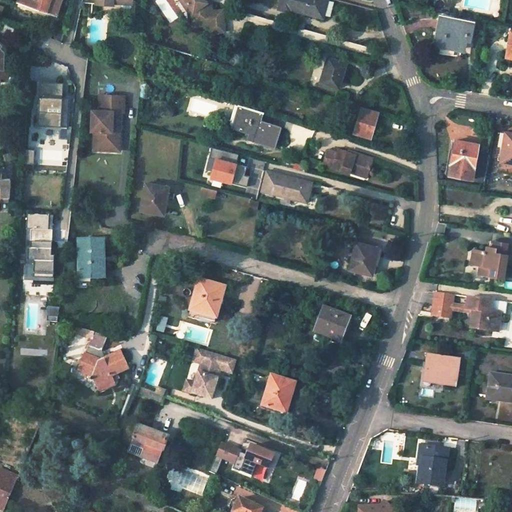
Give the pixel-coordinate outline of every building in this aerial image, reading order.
[(21,0),(21,2),(59,10),(60,0),(21,0)] [(96,0),(96,7),(114,8),(114,5),(114,2),(118,2),(118,5),(117,10),(127,11),(129,9),(129,0),(96,0)] [(193,15),(193,24),(207,23),(220,22),(219,9),(208,10),(207,1),(203,1),(201,0),(177,0),(185,11),(190,11),(193,15)] [(282,0),(280,9),(290,12),(291,9),(324,18),(328,0),(282,0)] [(190,11),(185,11),(186,25),(193,24),(193,15),(190,11)] [(474,23),(441,16),(435,42),(442,43),(440,51),(455,54),(456,46),(466,48),(469,31),(472,32),(474,23)] [(220,22),(207,23),(207,32),(221,30),(220,22)] [(0,26),(0,25),(0,83),(7,84),(7,79),(16,79),(16,69),(11,68),(12,58),(5,48),(12,44),(0,26)] [(328,56),(320,82),(339,88),(347,61),(328,56)] [(63,83),(40,82),(38,111),(36,111),(35,125),(67,127),(69,98),(62,98),(63,83)] [(125,97),(99,94),(98,110),(91,109),(89,130),(92,130),(91,138),(96,145),(111,146),(117,141),(119,130),(116,130),(118,112),(123,113),(125,97)] [(360,107),(353,133),(371,138),(379,113),(360,107)] [(243,108),(236,130),(254,135),(252,142),(274,148),(280,128),(260,122),(262,114),(243,108)] [(67,127),(35,125),(35,128),(59,129),(59,139),(69,139),(71,127),(67,127)] [(503,147),(501,161),(511,162),(511,132),(509,132),(506,148),(503,147)] [(96,145),(91,138),(90,149),(116,152),(117,141),(111,146),(96,145)] [(456,141),(450,175),(473,179),(479,144),(456,141)] [(240,155),(213,148),(210,158),(217,160),(213,172),(212,178),(248,188),(250,177),(246,176),(248,168),(237,165),(240,155)] [(355,154),(346,152),(336,149),(335,151),(327,149),(323,161),(322,164),(349,172),(350,169),(366,174),(371,158),(357,153),(355,154)] [(217,160),(210,158),(207,170),(213,172),(217,160)] [(0,199),(8,199),(8,176),(3,176),(3,170),(0,170),(0,199)] [(269,173),(264,193),(308,204),(313,184),(269,173)] [(145,183),(140,211),(163,215),(168,187),(145,183)] [(215,191),(203,188),(202,195),(214,198),(215,191)] [(48,230),(48,214),(26,212),(25,229),(30,229),(29,248),(27,248),(26,261),(33,261),(32,278),(53,278),(54,256),(51,256),(52,230),(48,230)] [(77,242),(78,279),(100,278),(99,258),(103,258),(103,241),(77,242)] [(356,243),(349,270),(372,275),(379,248),(356,243)] [(506,255),(508,244),(497,243),(496,249),(491,249),(488,248),(487,253),(477,251),(475,266),(480,266),(479,275),(505,279),(508,256),(506,255)] [(198,281),(188,318),(198,320),(198,317),(215,322),(224,288),(198,281)] [(435,293),(432,315),(443,317),(445,310),(451,311),(452,305),(453,295),(435,293)] [(476,330),(498,334),(501,315),(491,314),(493,301),(468,297),(466,307),(466,310),(473,311),(472,319),(477,320),(476,330)] [(473,311),(466,310),(466,307),(452,305),(451,311),(469,314),(468,319),(472,319),(473,311)] [(326,307),(316,333),(339,341),(349,317),(326,307)] [(94,332),(78,325),(75,331),(91,338),(94,332)] [(202,363),(206,349),(198,347),(194,360),(202,363)] [(213,398),(222,368),(234,372),(238,358),(206,349),(202,363),(197,382),(188,379),(186,390),(213,398)] [(99,359),(85,353),(77,371),(92,376),(97,388),(112,381),(110,377),(128,369),(120,352),(105,359),(105,360),(100,362),(99,359)] [(458,360),(427,355),(424,376),(447,379),(445,386),(455,388),(458,360)] [(511,377),(490,374),(487,395),(506,398),(506,401),(511,401),(511,377)] [(272,376),(261,406),(280,412),(283,403),(288,405),(296,383),(272,376)] [(97,388),(98,391),(113,385),(112,381),(97,388)] [(137,387),(134,395),(159,405),(163,397),(161,396),(154,394),(137,387)] [(137,427),(130,446),(142,450),(140,456),(157,462),(166,437),(137,427)] [(116,439),(110,436),(108,442),(114,444),(116,439)] [(220,443),(215,456),(223,459),(234,463),(232,469),(251,476),(256,464),(267,468),(273,454),(250,445),(246,454),(239,452),(240,450),(220,443)] [(441,450),(418,447),(417,460),(419,460),(417,479),(421,479),(420,485),(449,488),(452,464),(440,463),(441,450)] [(215,456),(209,472),(216,476),(223,459),(215,456)] [(327,472),(318,468),(314,477),(323,481),(327,472)] [(16,475),(0,469),(0,509),(3,511),(16,475)] [(258,511),(260,509),(237,499),(231,511),(258,511)] [(399,511),(385,501),(382,505),(378,510),(379,511),(377,511),(371,511),(372,505),(361,505),(360,511),(399,511)]
